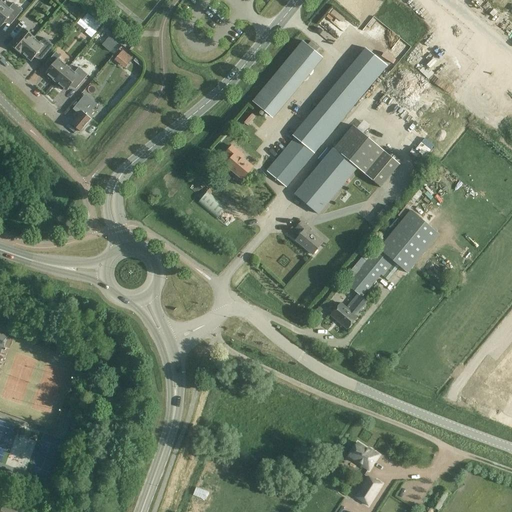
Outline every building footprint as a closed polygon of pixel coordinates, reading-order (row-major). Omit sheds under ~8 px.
[(3,3),(0,6),(0,26),(1,27),(6,20),(11,24),(22,11),(13,3),(9,8),(3,3)] [(78,6),(74,10),(79,15),(83,10),(78,6)] [(21,54),(21,53),(34,38),(24,29),(26,27),(21,23),(12,34),(17,38),(10,45),(21,54)] [(112,34),(105,42),(113,49),(120,41),(112,34)] [(34,38),(21,53),(31,61),(37,55),(42,59),(53,46),(44,38),(39,43),(34,38)] [(253,102),(260,108),(273,119),(323,58),(303,41),(253,102)] [(123,50),(114,60),(124,68),(132,58),(123,50)] [(298,135),(317,151),(387,66),(369,51),(298,135)] [(54,84),(68,68),(59,60),(61,57),(56,52),(47,63),(51,67),(46,74),(48,76),(47,78),(54,84)] [(68,68),(54,84),(62,91),(63,89),(66,91),(72,84),(76,88),(88,75),(79,68),(74,73),(68,68)] [(77,119),(72,125),(81,132),(91,120),(91,119),(96,114),(92,111),(97,105),(91,100),(85,95),(73,109),(76,112),(77,113),(75,114),(76,118),(77,119)] [(252,114),(244,123),(248,126),(256,117),(252,114)] [(352,125),(298,191),(295,195),(317,214),(321,210),(356,167),(380,186),(398,164),(352,125)] [(298,135),(268,172),(286,188),(317,151),(298,135)] [(242,180),(249,172),(253,167),(238,155),(240,153),(232,146),(226,153),(232,158),(225,165),(242,180)] [(198,203),(212,215),(216,219),(226,207),(208,192),(198,203)] [(386,206),(373,221),(378,225),(391,210),(386,206)] [(360,260),(343,281),(344,282),(358,294),(358,295),(360,293),(363,296),(373,286),(371,285),(380,275),(382,277),(394,263),(401,269),(407,275),(415,266),(440,235),(410,211),(393,231),(376,252),(374,250),(381,242),(379,240),(378,239),(360,260)] [(312,256),(323,243),(309,230),(311,229),(302,221),(295,229),(302,234),(295,241),(312,256)] [(370,225),(364,231),(368,234),(374,228),(370,225)] [(332,229),(326,235),(330,239),(336,232),(332,229)] [(394,264),(383,277),(388,281),(399,268),(394,264)] [(449,280),(442,287),(446,290),(452,283),(449,280)] [(352,304),(350,307),(348,310),(340,304),(330,316),(347,329),(357,317),(356,317),(368,303),(360,296),(353,304),(352,304)] [(0,346),(0,347),(9,350),(12,339),(8,338),(8,337),(0,333),(0,346)] [(499,370),(492,378),(495,381),(494,381),(509,394),(511,390),(511,359),(502,372),(499,370)] [(362,465),(361,466),(369,471),(379,455),(370,449),(369,450),(358,443),(349,456),(362,465)] [(327,471),(321,479),(326,483),(332,475),(327,471)] [(375,481),(369,478),(356,498),(368,506),(382,484),(375,480),(375,481)] [(208,492),(196,488),(193,496),(205,501),(208,492)] [(431,507),(438,511),(449,493),(442,489),(431,507)] [(5,501),(0,511),(17,511),(19,505),(5,501)]
